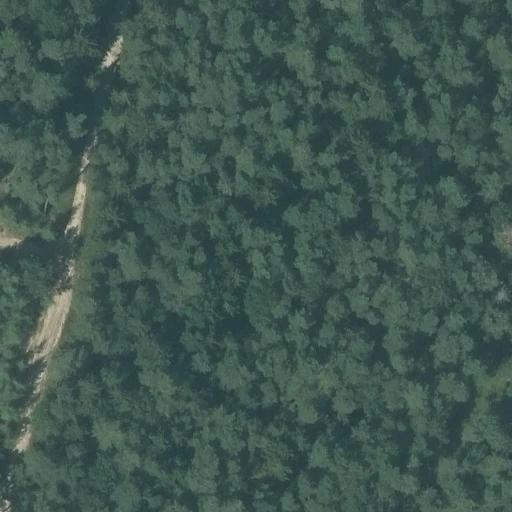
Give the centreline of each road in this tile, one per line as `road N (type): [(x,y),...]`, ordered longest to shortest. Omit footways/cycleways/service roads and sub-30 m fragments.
road 1 (track): [(119,0),(67,259)]
road 2 (track): [(67,259),(0,502)]
